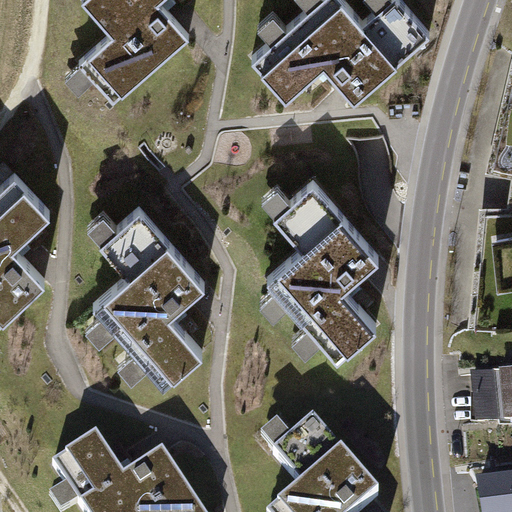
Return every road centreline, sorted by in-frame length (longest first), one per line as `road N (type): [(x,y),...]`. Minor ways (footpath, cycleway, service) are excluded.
road 1 (primary): [(432,511),(420,341),(424,251),(443,140),(482,0)]
road 2 (track): [(43,0),(33,65),(0,127)]
